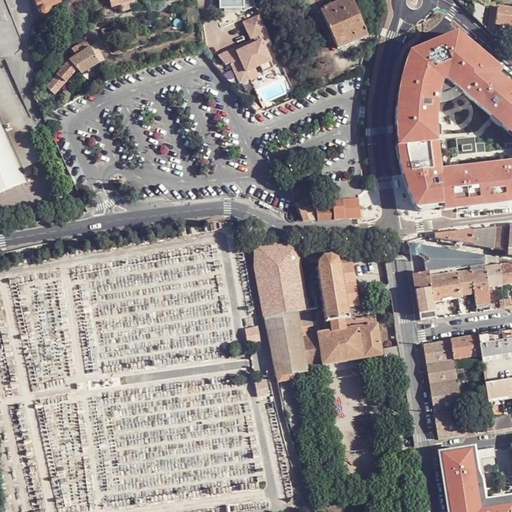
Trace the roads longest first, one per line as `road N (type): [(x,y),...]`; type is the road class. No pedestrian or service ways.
road 1 (residential): [(240,209),(140,215),(0,241)]
road 2 (residential): [(390,230),(374,136),(403,11)]
road 3 (residential): [(271,375),(240,209)]
road 4 (residential): [(390,230),(287,228),(240,209)]
road 5 (residential): [(390,230),(511,216)]
